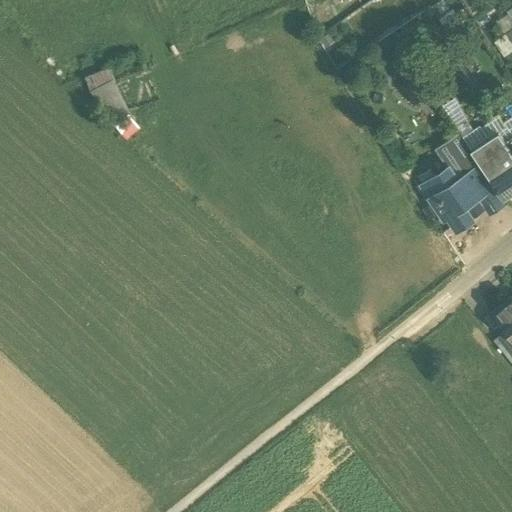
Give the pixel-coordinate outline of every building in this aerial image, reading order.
[(107,70),(85,80),(107,124),(128,114),(107,70)] [(133,115),(119,126),(129,139),(143,127),(133,115)] [(511,152),(506,144),(499,133),(472,152),(495,186),(505,200),(511,195),(511,152)] [(460,134),(438,148),(451,168),(448,170),(456,183),(470,174),(482,166),(472,152),(460,134)] [(495,186),(482,166),(470,174),(484,194),(495,186)] [(456,183),(448,170),(421,187),(444,221),(447,219),(456,232),(472,221),(463,208),(476,199),(484,194),(470,174),(456,183)] [(484,194),(476,199),(489,218),(508,205),(505,200),(495,186),(484,194)] [(511,302),(495,315),(508,331),(511,336),(511,302)] [(511,336),(508,331),(493,342),(511,366),(511,336)]
